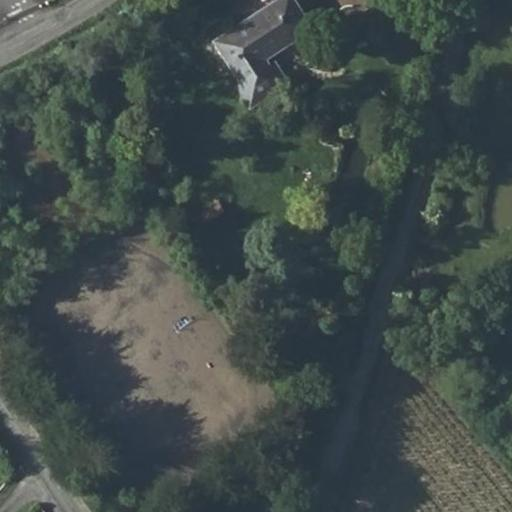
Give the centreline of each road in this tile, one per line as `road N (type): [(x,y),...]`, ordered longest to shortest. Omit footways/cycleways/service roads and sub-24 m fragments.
road 1 (track): [(317,511),(467,0)]
road 2 (track): [(511,465),(428,365),(366,352)]
